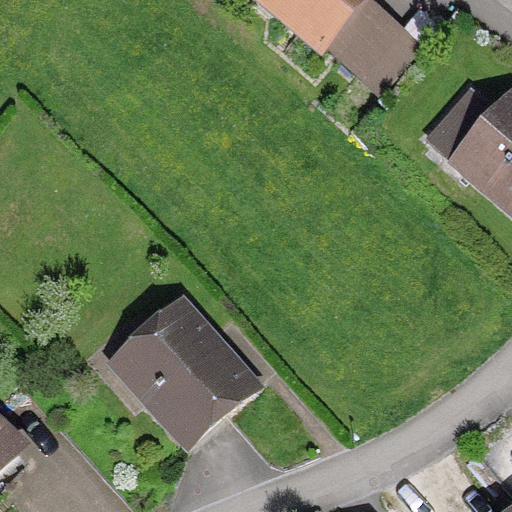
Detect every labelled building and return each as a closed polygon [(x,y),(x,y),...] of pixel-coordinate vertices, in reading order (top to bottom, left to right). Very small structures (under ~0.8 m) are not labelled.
[(257,0),(256,2),(317,54),(362,0),(257,0)] [(373,99),(412,53),(395,39),(356,85),(373,99)] [(449,170),(511,225),(511,103),(509,101),(449,170)] [(185,452),(249,395),(178,315),(121,365),(151,399),(144,405),(185,452)] [(0,471),(13,458),(0,445),(0,471)]
